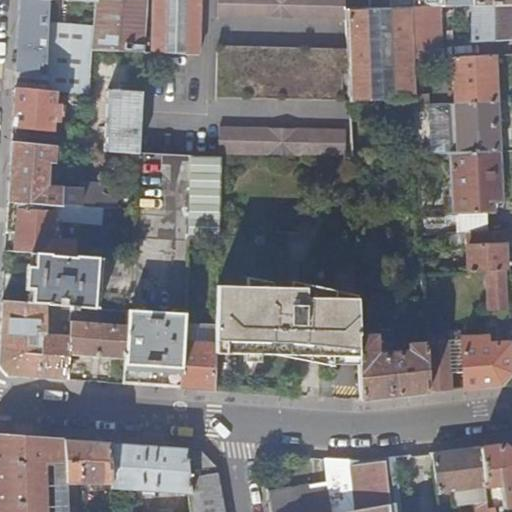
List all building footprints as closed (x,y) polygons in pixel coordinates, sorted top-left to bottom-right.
[(50,0),(21,0),(17,73),(45,75),(47,75),(49,23),(50,0)] [(97,0),(97,3),(96,2),(93,25),(91,50),(93,50),(145,50),(148,0),(97,0)] [(174,0),(148,0),(145,50),(172,51),(174,0)] [(200,0),(174,0),(172,51),(200,52),(200,0)] [(414,6),(391,7),(371,8),(347,8),(346,0),(219,0),(219,15),(347,20),(348,49),(349,75),(350,102),(406,100),(417,99),(417,94),(416,59),(414,6)] [(447,5),(439,6),(440,16),(470,15),(469,11),(474,11),(474,41),(511,40),(511,3),(474,5),(466,5),(447,5)] [(439,6),(414,6),(416,59),(442,58),(440,16),(439,6)] [(93,25),(49,23),(47,75),(91,79),(93,50),(91,50),(93,25)] [(346,79),(346,51),(310,50),(309,78),(346,79)] [(499,100),(496,56),(453,57),(455,97),(449,98),(449,103),(455,102),(499,100)] [(45,75),(17,73),(16,87),(44,90),(45,75)] [(47,75),(45,75),(44,90),(57,91),(90,94),(91,79),(47,75)] [(44,90),(16,87),(14,128),(55,131),(55,121),(60,121),(61,104),(56,104),(57,91),(44,90)] [(139,152),(142,91),(109,90),(106,150),(122,151),(139,152)] [(431,93),(417,94),(417,99),(417,105),(426,104),(432,104),(431,93)] [(502,151),(499,100),(455,102),(456,127),(452,127),(452,133),(456,133),(457,153),(502,151)] [(440,114),(440,103),(432,104),(426,104),(426,114),(440,114)] [(345,130),(219,125),(218,151),(343,157),(345,130)] [(13,142),(9,201),(104,207),(105,186),(84,184),(83,190),(47,187),(48,162),(54,162),(55,146),(13,142)] [(138,162),(139,152),(122,151),(121,161),(138,162)] [(504,202),(502,151),(457,153),(451,153),(454,216),(447,216),(447,234),(468,232),(484,231),(489,231),(488,214),(489,212),(489,204),(504,202)] [(125,383),(180,388),(184,322),(189,237),(194,154),(139,152),(138,162),(135,209),(135,225),(132,259),(129,324),(126,358),(125,383)] [(194,154),(189,237),(219,236),(221,156),(194,154)] [(32,252),(84,256),(85,240),(54,238),(55,220),(103,223),(104,207),(9,201),(8,225),(17,226),(15,251),(32,252)] [(103,223),(135,225),(135,209),(104,207),(103,223)] [(506,230),(489,231),(484,231),(485,245),(468,247),(469,272),(489,272),(508,270),(506,230)] [(485,245),(484,231),(468,232),(468,247),(485,245)] [(72,320),(129,324),(132,259),(84,256),(32,252),(28,302),(47,304),(73,306),(72,320)] [(509,308),(508,270),(489,272),(491,309),(509,308)] [(333,356),(362,356),(361,335),(359,298),(335,298),(335,290),(306,285),(306,288),(218,286),(216,344),(216,353),(308,355),(307,350),(333,351),(333,356)] [(0,364),(9,375),(68,380),(70,354),(71,336),(48,334),(47,304),(28,302),(3,301),(0,353),(0,364)] [(70,354),(126,358),(129,324),(72,320),(71,336),(70,354)] [(180,388),(215,390),(216,353),(216,344),(210,343),(211,324),(184,322),(180,388)] [(364,400),(429,393),(427,343),(409,344),(409,352),(379,353),(378,334),(361,335),(362,356),(364,400)] [(467,388),(504,384),(511,373),(511,366),(511,343),(488,344),(488,337),(464,338),(467,388)] [(429,393),(452,390),(450,341),(427,342),(427,343),(429,393)] [(67,511),(64,440),(0,435),(0,511),(67,511)] [(113,481),(110,443),(80,441),(64,440),(68,487),(75,487),(75,481),(113,481)] [(511,447),(505,442),(483,445),(488,485),(502,484),(505,506),(511,505),(511,447)] [(201,449),(110,443),(113,481),(114,489),(194,494),(195,511),(227,511),(219,465),(201,449)] [(483,445),(433,451),(439,506),(488,500),(486,485),(488,485),(483,445)] [(352,465),(351,459),(328,458),(331,483),(324,484),(328,511),(341,511),(356,509),(352,465)] [(392,511),(387,461),(352,465),(356,509),(341,511),(392,511)] [(328,511),(324,484),(270,494),(272,511),(328,511)]
